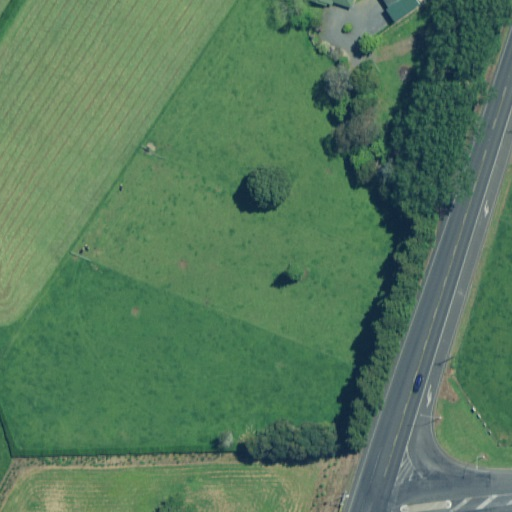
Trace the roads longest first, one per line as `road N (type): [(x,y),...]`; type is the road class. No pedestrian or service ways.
road 1 (primary): [(378,498),(511,66)]
road 2 (primary): [(511,124),(420,431),(434,468),(462,491)]
